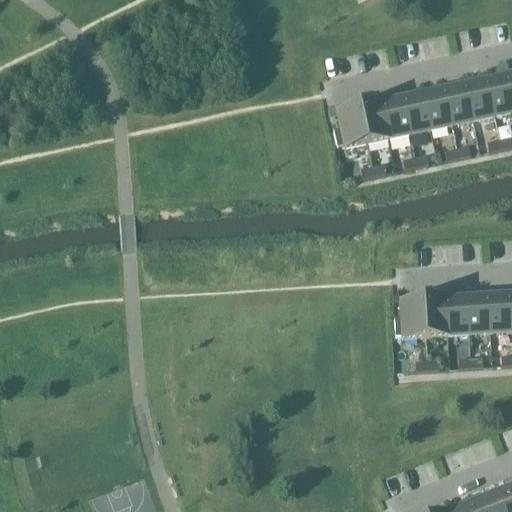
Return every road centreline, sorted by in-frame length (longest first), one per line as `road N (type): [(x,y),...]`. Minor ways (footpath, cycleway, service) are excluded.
road 1 (residential): [(511,54),(329,95)]
road 2 (residential): [(511,465),(392,511)]
